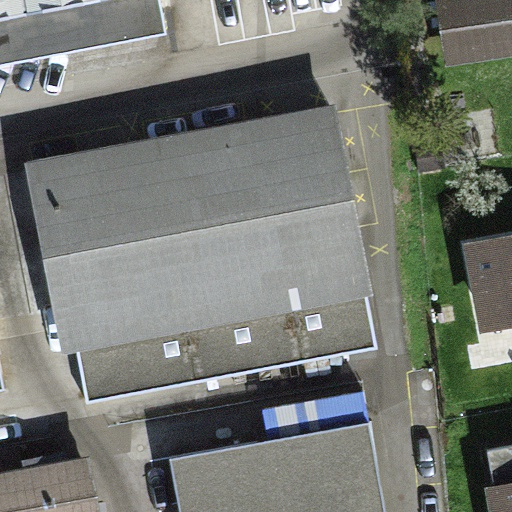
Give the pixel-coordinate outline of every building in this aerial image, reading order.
[(0,0),(0,19),(95,0),(0,0)] [(511,0),(459,0),(427,5),(435,58),(511,46),(511,0)] [(317,120),(25,174),(58,353),(350,300),(317,120)] [(511,245),(449,257),(464,339),(511,329),(511,245)] [(371,511),(355,431),(164,468),(172,511),(371,511)] [(86,511),(77,464),(0,479),(0,511),(86,511)] [(511,511),(511,489),(483,494),(486,511),(511,511)]
